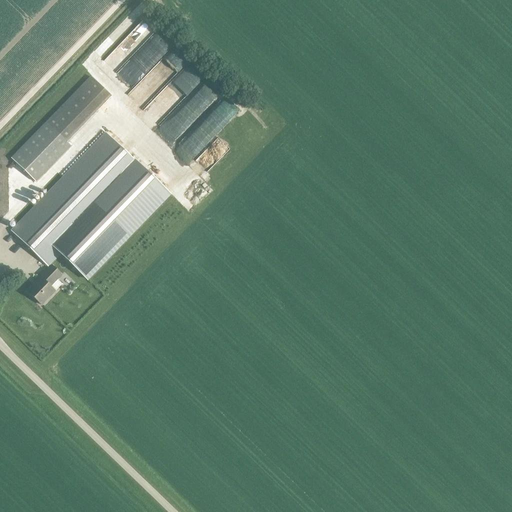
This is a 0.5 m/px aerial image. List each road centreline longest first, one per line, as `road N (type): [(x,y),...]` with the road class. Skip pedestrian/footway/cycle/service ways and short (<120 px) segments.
road 1 (track): [(0,241),(7,222),(118,108),(117,89),(88,63),(149,0)]
road 2 (unclassified): [(172,511),(0,345)]
road 3 (track): [(120,0),(0,124)]
